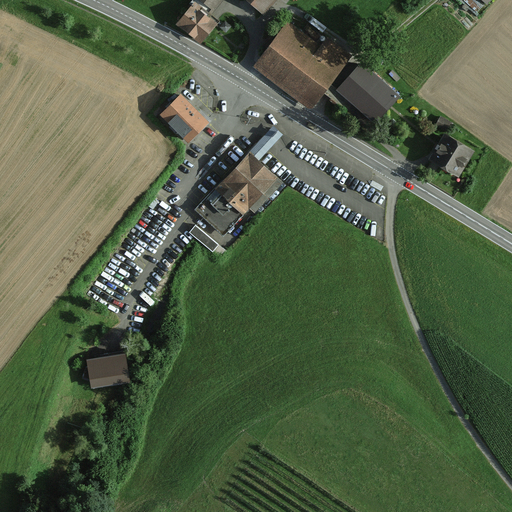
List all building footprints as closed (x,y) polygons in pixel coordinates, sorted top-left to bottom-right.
[(194,0),(179,19),(200,37),(217,17),(208,10),(216,0),(194,0)] [(251,0),(264,11),(273,0),(251,0)] [(343,64),(287,21),(254,63),(310,106),(343,64)] [(346,63),(352,69),(360,60),(353,54),(346,63)] [(399,93),(364,62),(340,89),(374,120),(399,93)] [(184,91),(161,112),(187,140),(209,119),(184,91)] [(439,114),(438,124),(447,126),(449,116),(439,114)] [(471,146),(446,132),(432,154),(458,169),(471,146)] [(279,178),(251,151),(199,208),(225,234),(279,178)] [(221,256),(228,249),(196,222),(190,230),(221,256)] [(124,342),(86,347),(92,388),(130,382),(124,342)]
